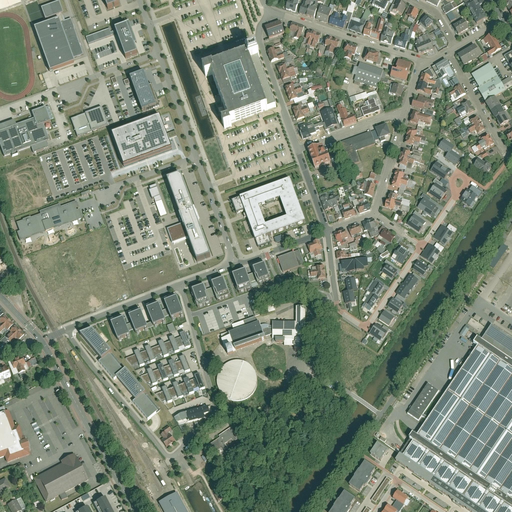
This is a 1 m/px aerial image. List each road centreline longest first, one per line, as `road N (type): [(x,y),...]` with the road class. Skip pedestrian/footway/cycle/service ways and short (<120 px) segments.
road 1 (residential): [(421,247),(361,325),(337,306),(326,231)]
road 2 (tertiary): [(135,511),(41,339)]
road 3 (residential): [(179,285),(216,418),(176,453)]
road 4 (residential): [(64,330),(163,453),(176,453)]
road 5 (residential): [(430,63),(268,15)]
road 6 (residential): [(268,15),(259,41),(296,149)]
road 7 (residential): [(179,285),(64,330)]
